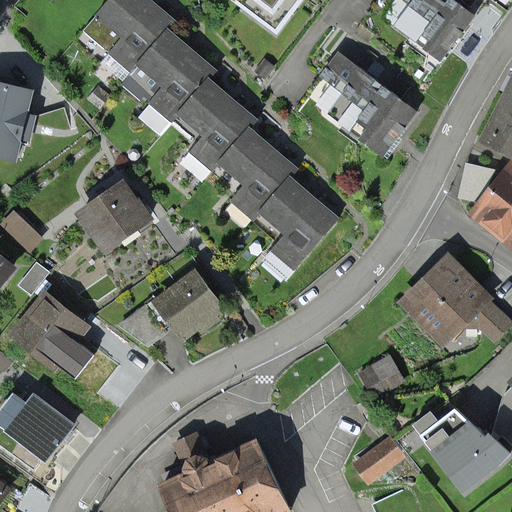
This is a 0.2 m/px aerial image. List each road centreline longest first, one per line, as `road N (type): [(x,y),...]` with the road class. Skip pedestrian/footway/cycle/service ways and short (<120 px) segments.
road 1 (residential): [(418,204),(377,266),(309,323),(205,376),(137,423),(70,487),(62,511)]
road 2 (residential): [(511,30),(418,204)]
road 3 (unknown): [(248,354),(309,511)]
